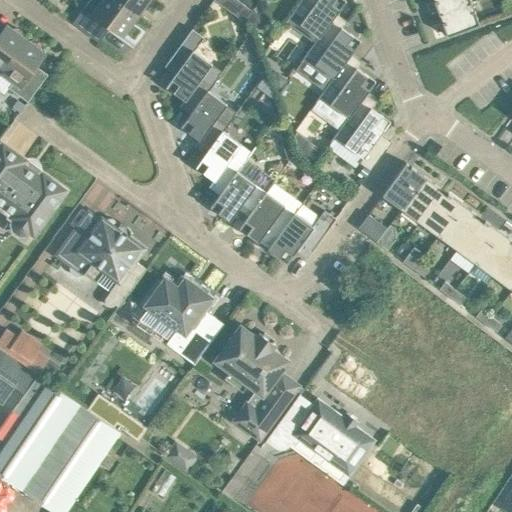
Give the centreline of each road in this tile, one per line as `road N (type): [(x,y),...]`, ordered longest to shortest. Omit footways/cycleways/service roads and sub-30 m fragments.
road 1 (residential): [(424,117),(285,301)]
road 2 (residential): [(167,216),(26,114)]
road 3 (residential): [(167,216),(169,166),(143,89),(131,81)]
road 4 (residential): [(285,301),(167,216)]
road 5 (residential): [(19,0),(131,81)]
road 6 (residential): [(424,117),(376,0)]
